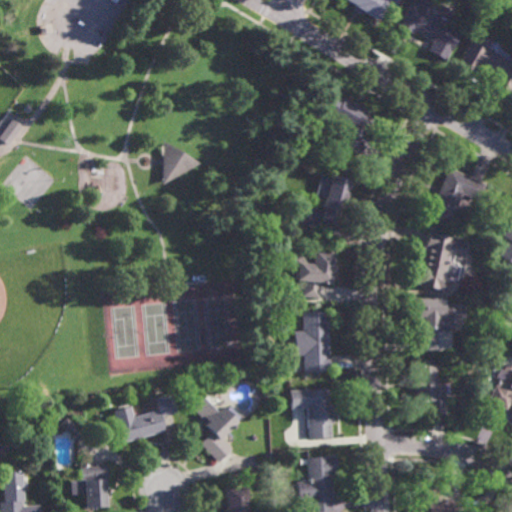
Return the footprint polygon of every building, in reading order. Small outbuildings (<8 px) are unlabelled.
[(396,0),(393,7),(386,3),(376,20),(361,11),(360,14),(352,10),(354,6),(344,0),(396,0)] [(431,18),(434,14),(446,21),(443,25),(459,35),(444,61),(427,51),(432,42),(411,29),(408,33),(396,26),(409,4),(431,18)] [(503,58),(503,57),(508,61),(507,64),(511,66),(511,84),(507,93),(493,85),(496,78),(481,70),(479,73),(474,69),(472,73),(458,64),(475,33),(490,42),(486,48),(503,58)] [(342,100),(343,98),(366,112),(364,114),(371,118),(360,137),(366,140),(357,155),(343,146),(352,131),(324,114),(334,96),(342,100)] [(5,143),(0,138),(0,132),(10,119),(18,126),(5,143)] [(165,181),(165,180),(160,182),(160,162),(161,139),(198,161),(172,175),(173,177),(165,181)] [(476,199),(461,193),(449,221),(427,212),(446,166),(484,182),(476,199)] [(341,200),(340,200),(338,208),(339,209),(336,224),(320,220),(324,205),(320,204),(322,194),(313,192),(318,171),(328,174),(329,171),(348,176),(341,200)] [(511,242),(501,235),(511,216),(511,242)] [(448,245),(449,245),(461,248),(459,258),(445,255),(440,279),(443,279),(441,289),(413,283),(421,243),(423,244),(427,230),(439,231),(450,235),(448,245)] [(329,264),(332,264),(331,270),(328,270),(327,281),(316,280),(315,297),(298,295),(300,278),(290,277),(292,270),(287,270),(289,253),(308,255),(309,247),(330,249),(329,264)] [(442,316),(438,316),(438,327),(436,327),(436,345),(418,345),(418,325),(420,325),(420,317),(411,317),(411,297),(415,297),(415,296),(418,296),(418,297),(423,297),(423,296),(426,296),(426,297),(434,297),(434,296),(438,296),(438,297),(442,297),(442,316)] [(327,370),(301,371),(299,310),(324,310),(327,370)] [(511,365),(511,388),(511,390),(510,390),(509,392),(511,394),(504,409),(486,399),(496,378),(497,379),(502,370),(501,369),(505,362),(511,365)] [(434,384),(442,383),(445,413),(425,415),(423,400),(415,401),(412,365),(423,363),(432,364),(434,384)] [(327,403),(330,403),(332,422),(328,422),(329,436),(306,438),(303,407),(288,408),(286,389),(303,388),(303,389),(314,387),(326,388),(327,403)] [(164,430),(121,442),(112,409),(128,405),(131,416),(157,410),(154,398),(171,394),(176,411),(160,415),(164,430)] [(217,411),(222,405),(226,409),(229,405),(240,416),(237,420),(220,438),(231,449),(218,462),(199,443),(210,431),(203,425),(207,421),(202,416),(201,417),(191,407),(202,396),(217,411)] [(76,440),(57,425),(63,417),(82,432),(76,440)] [(327,461),(333,461),(334,473),(328,473),(328,474),(331,511),(320,511),(309,511),(309,497),(295,498),(294,482),(306,481),(304,456),(327,455),(327,461)] [(104,488),(109,488),(109,497),(105,497),(105,506),(84,508),(83,494),(70,494),(69,480),(78,480),(77,464),(105,462),(106,480),(104,480),(104,488)] [(21,511),(0,511),(0,471),(19,470),(21,511)] [(247,511),(226,511),(225,487),(247,486),(247,511)] [(438,500),(448,500),(448,501),(454,501),(454,511),(421,511),(420,488),(438,487),(438,500)]
